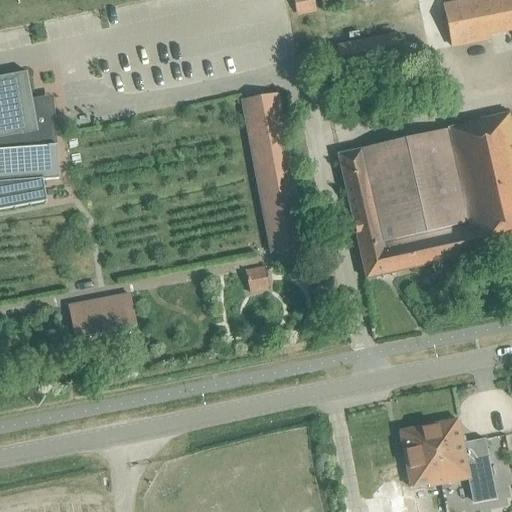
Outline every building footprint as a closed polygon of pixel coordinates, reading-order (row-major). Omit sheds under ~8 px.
[(293,0),(297,18),(315,13),(312,0),(293,0)] [(341,7),(339,0),(321,0),(324,11),(341,7)] [(511,0),(472,0),(443,6),(447,26),(451,50),(491,42),(490,37),(511,32),(511,0)] [(336,46),(338,60),(340,72),(352,70),(353,75),(400,65),(400,60),(394,35),(336,46)] [(0,210),(46,202),(43,181),(58,180),(54,128),(51,96),(30,100),(25,74),(0,78),(0,210)] [(276,96),(242,103),(271,253),(306,246),(276,96)] [(511,127),(509,114),(360,150),(337,156),(366,279),(511,245),(511,127)] [(244,270),(249,294),(270,290),(265,266),(244,270)] [(71,308),(76,334),(134,322),(129,296),(71,308)] [(458,420),(399,432),(411,493),(468,480),(472,503),(495,499),(491,476),(484,441),(463,446),(462,443),(458,421),(458,420)]
